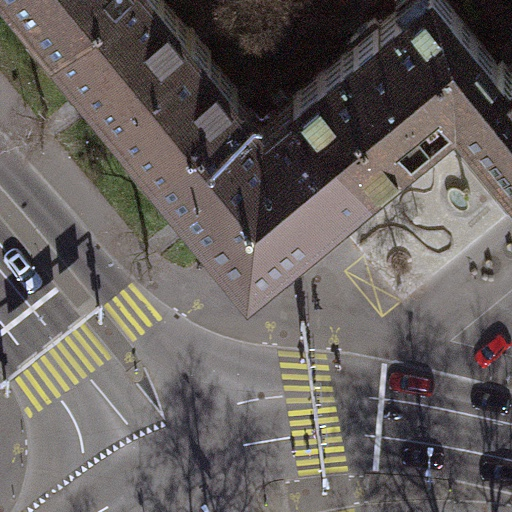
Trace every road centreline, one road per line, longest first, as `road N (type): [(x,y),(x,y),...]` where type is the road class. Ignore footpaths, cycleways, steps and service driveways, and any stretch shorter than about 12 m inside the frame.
road 1 (primary): [(466,435),(383,418),(310,419),(241,435),(181,465)]
road 2 (primary): [(181,465),(0,236)]
